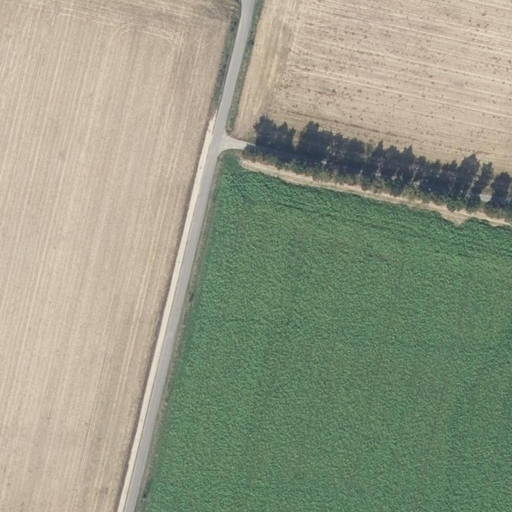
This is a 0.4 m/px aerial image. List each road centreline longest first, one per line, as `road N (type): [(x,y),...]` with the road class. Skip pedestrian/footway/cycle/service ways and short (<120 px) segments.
road 1 (unclassified): [(129,511),(217,140)]
road 2 (unclassified): [(217,140),(511,201)]
road 3 (unclassified): [(217,140),(251,0)]
